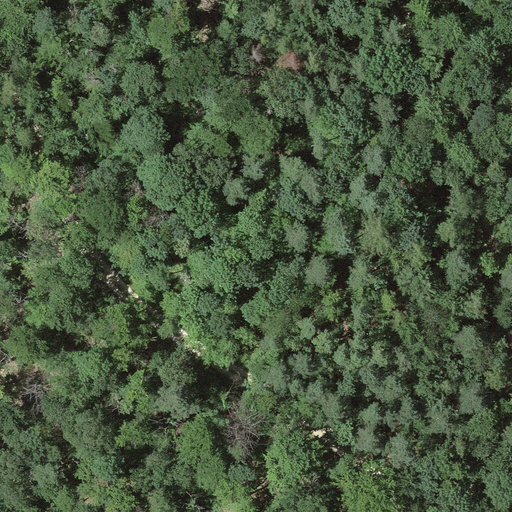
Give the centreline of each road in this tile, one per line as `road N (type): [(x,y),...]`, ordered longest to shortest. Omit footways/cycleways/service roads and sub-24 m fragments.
road 1 (track): [(0,105),(35,212),(107,301),(274,410),(361,511)]
road 2 (track): [(397,0),(402,29),(464,146),(511,291)]
